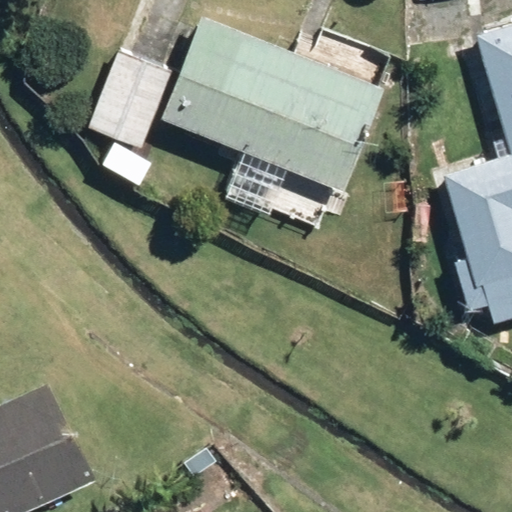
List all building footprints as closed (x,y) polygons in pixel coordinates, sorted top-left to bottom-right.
[(381,87),(196,12),(153,116),(338,191),(381,87)] [(511,20),(470,33),(504,153),(435,172),(460,258),(449,261),(463,311),(483,305),(488,321),(511,314),(511,20)] [(166,72),(115,51),(82,126),(134,148),(166,72)] [(147,163),(110,142),(98,164),(135,185),(147,163)] [(41,377),(0,396),(0,511),(17,511),(89,478),(41,377)]
